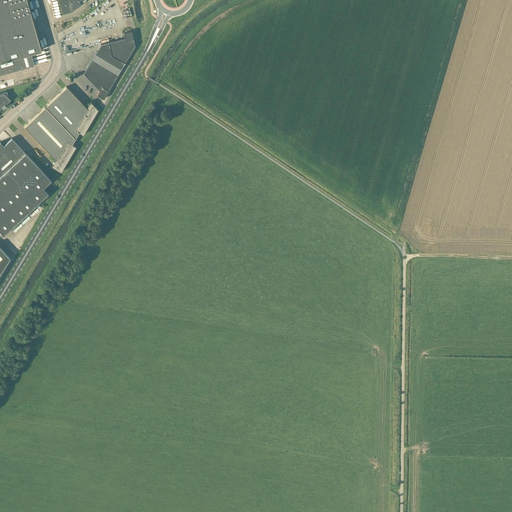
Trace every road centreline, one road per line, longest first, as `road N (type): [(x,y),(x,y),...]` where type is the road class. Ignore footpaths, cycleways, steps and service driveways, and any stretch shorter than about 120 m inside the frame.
road 1 (primary): [(148,49),(0,298)]
road 2 (unclassified): [(400,511),(404,256)]
road 3 (unclassified): [(0,125),(55,69),(41,0)]
